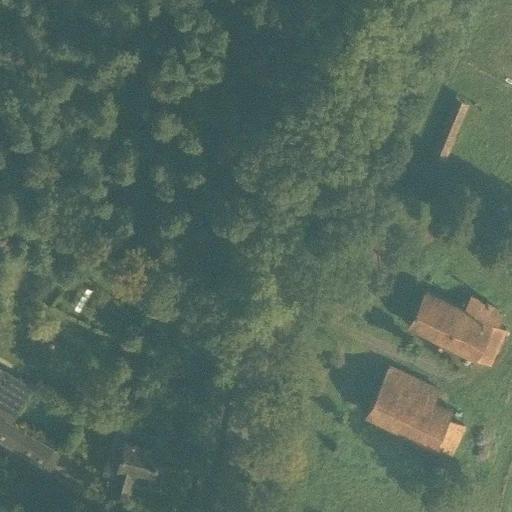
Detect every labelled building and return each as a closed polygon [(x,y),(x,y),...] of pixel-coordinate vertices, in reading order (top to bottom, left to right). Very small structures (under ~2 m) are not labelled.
[(447,152),(471,102),(457,95),(434,145),(447,152)] [(489,363),(506,328),(493,322),(499,310),(471,296),(465,308),(424,289),(408,324),(489,363)] [(0,439),(26,455),(43,466),(54,448),(11,422),(34,385),(4,367),(0,372),(0,439)] [(435,401),(439,392),(387,368),(365,413),(451,453),(465,424),(449,417),(452,410),(435,401)] [(107,491),(128,497),(133,477),(134,478),(137,470),(154,475),(158,461),(160,462),(163,452),(161,452),(162,448),(151,444),(155,428),(132,421),(128,438),(116,477),(111,476),(107,491)]
